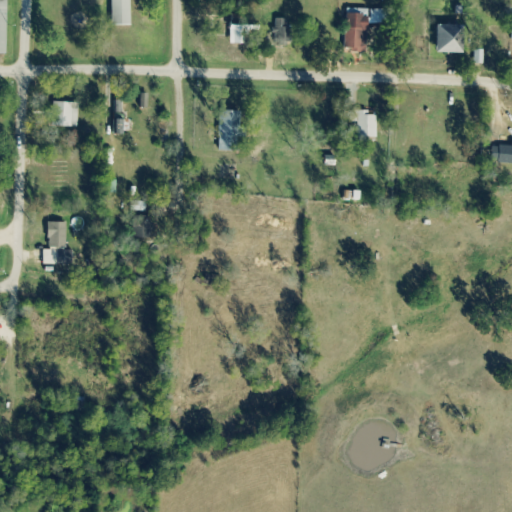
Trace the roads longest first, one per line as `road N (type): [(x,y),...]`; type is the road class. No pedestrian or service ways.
road 1 (residential): [(0,70),(511,84)]
road 2 (residential): [(13,362),(28,0)]
road 3 (residential): [(181,195),(212,218),(215,231),(201,259),(180,246),(177,0)]
